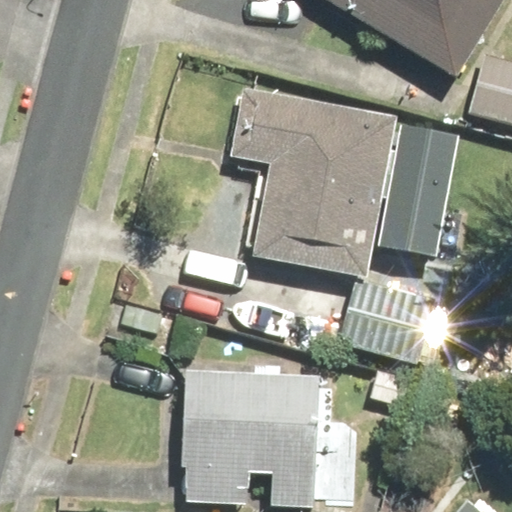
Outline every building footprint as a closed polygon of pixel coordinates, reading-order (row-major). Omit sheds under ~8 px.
[(311,0),(454,83),(502,0),(311,0)] [(511,66),(475,61),(465,119),(511,126),(511,66)] [(268,167),(251,264),(371,285),(400,119),(238,91),(227,155),(268,167)] [(354,286),(338,346),(423,368),(438,308),(354,286)] [(330,379),(181,373),(177,474),(185,474),(182,511),(245,511),(246,480),(267,482),(264,511),(353,511),(358,423),(328,421),(330,379)] [(475,511),(465,503),(458,511),(475,511)]
